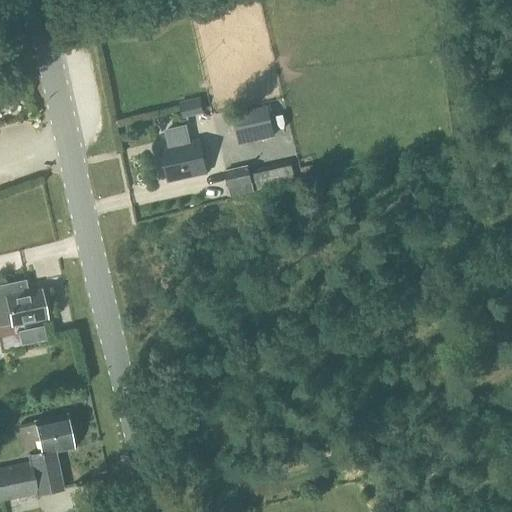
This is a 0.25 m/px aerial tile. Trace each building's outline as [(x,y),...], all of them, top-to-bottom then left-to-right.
[(234,118),(240,144),(273,136),(267,110),(234,118)] [(170,182),(207,174),(199,140),(162,149),(170,182)] [(252,171),(257,191),(295,183),(291,162),(252,171)] [(254,193),(252,184),(249,167),(225,172),(229,188),(231,197),(254,193)] [(0,286),(0,326),(11,325),(12,326),(46,320),(40,291),(27,293),(25,282),(0,286)] [(3,359),(32,357),(31,342),(2,343),(3,359)] [(31,462),(0,467),(0,501),(37,494),(37,495),(63,490),(55,453),(73,449),(66,416),(35,423),(41,454),(30,457),(31,462)]
